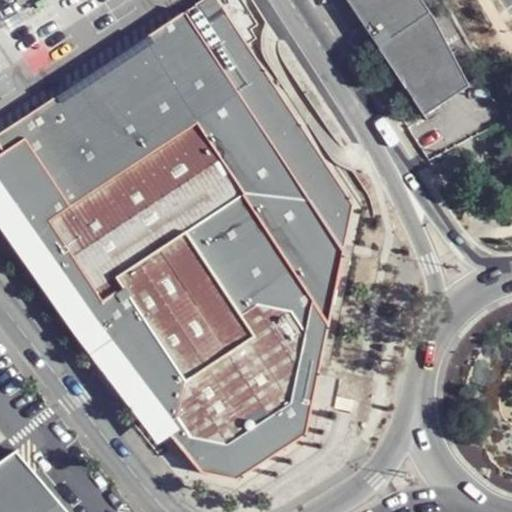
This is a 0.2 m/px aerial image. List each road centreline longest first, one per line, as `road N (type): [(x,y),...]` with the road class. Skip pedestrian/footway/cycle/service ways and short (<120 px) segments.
road 1 (unclassified): [(167,511),(0,302)]
road 2 (tertiary): [(289,0),(409,190)]
road 3 (tertiary): [(416,414),(371,478),(323,511)]
road 4 (tertiary): [(409,190),(439,322)]
road 5 (tertiary): [(506,273),(460,245),(409,190)]
